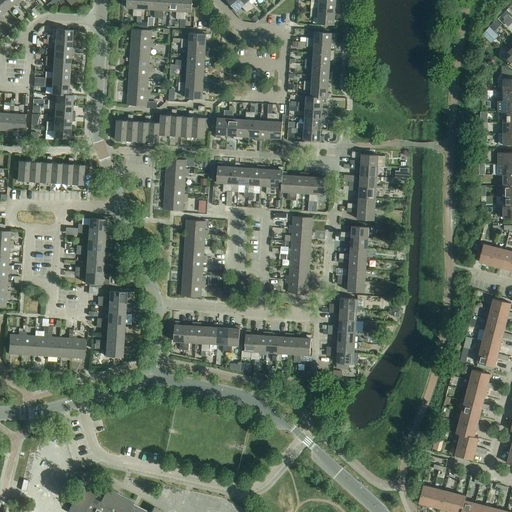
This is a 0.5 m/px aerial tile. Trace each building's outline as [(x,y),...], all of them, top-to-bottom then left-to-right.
[(16,0),(0,0),(8,9),(15,4),(17,6),(19,3),(16,0)] [(133,16),(137,16),(138,0),(127,0),(127,8),(133,8),(133,16)] [(142,9),(149,9),(149,0),(138,0),(137,16),(142,17),(142,9)] [(154,18),(159,18),(159,0),(149,0),(149,9),(155,10),(154,18)] [(164,10),(170,11),(170,0),(159,0),(159,18),(163,18),(164,10)] [(176,19),(180,19),(181,0),(170,0),(170,11),(176,11),(176,19)] [(193,2),(192,0),(181,0),(180,19),(185,19),(185,11),(192,12),(193,2)] [(250,10),(241,0),(226,0),(237,11),(242,7),(247,13),(250,10)] [(241,0),(250,10),(253,7),(254,7),(248,1),(249,0),(241,0)] [(311,8),(310,12),(335,14),(336,8),(339,8),(339,3),(319,2),(319,8),(311,8)] [(335,14),(310,12),(310,17),(318,17),(318,24),(338,25),(338,20),(335,20),(335,14)] [(505,20),(509,16),(505,12),(501,16),(505,20)] [(495,32),(502,25),(497,20),(490,27),(495,32)] [(488,36),(493,31),(490,28),(485,33),(488,36)] [(47,35),(47,39),(71,41),(72,35),(75,35),(76,30),(69,30),(56,29),(55,29),(55,35),(47,35)] [(132,29),(132,42),(154,43),(154,39),(151,39),(152,30),(132,29)] [(307,42),(331,44),(332,38),(335,38),(335,33),(315,32),(315,38),(307,38),(301,38),(300,42),(307,42)] [(181,43),(206,45),(206,39),(210,39),(210,34),(190,33),(189,39),(182,39),(181,39),(173,39),(173,43),(181,43)] [(54,44),(54,51),(74,52),(74,47),(71,47),(71,41),(47,39),(46,44),(54,44)] [(132,42),(131,54),(150,56),(151,47),(154,47),(154,43),(132,42)] [(314,47),(314,54),(334,55),(334,50),(331,50),(331,44),(307,42),(306,47),(314,47)] [(189,48),(188,55),(209,56),(209,51),(205,51),(206,45),(181,43),(181,48),(189,48)] [(46,56),(45,61),(70,62),(70,56),(74,56),(74,52),(54,51),(54,57),(46,56)] [(131,54),(130,67),(152,68),(153,65),(149,64),(150,56),(131,54)] [(305,59),(305,64),(330,65),(330,59),(334,59),(334,55),(314,54),(313,60),(305,59)] [(180,64),(180,65),(204,66),(205,60),(208,60),(209,56),(188,55),(188,61),(180,60),(180,64)] [(53,66),(53,72),(73,73),(73,69),(70,69),(70,62),(45,61),(45,65),(53,66)] [(313,69),(312,75),(333,76),(333,72),(329,72),(330,65),(305,64),(305,68),(313,69)] [(188,70),(187,76),(207,77),(208,73),(204,73),(204,66),(180,65),(180,67),(180,69),(188,70)] [(503,79),(503,90),(511,90),(511,70),(502,66),(502,79),(503,79)] [(130,67),(129,79),(148,81),(149,72),(152,72),(152,68),(130,67)] [(44,78),(44,82),(68,84),(69,78),(72,78),(73,73),(53,72),(52,78),(44,78)] [(304,81),(304,85),(328,87),(329,81),(332,81),(333,76),(312,75),(312,82),(304,81)] [(179,82),(178,86),(203,88),(203,82),(207,82),(207,77),(187,76),(187,82),(179,82)] [(129,79),(128,92),(151,94),(151,90),(148,89),(148,81),(129,79)] [(51,94),(56,94),(71,95),(72,91),(68,90),(68,84),(44,82),(44,87),(52,87),(51,94)] [(311,90),(311,96),(311,97),(327,98),(326,98),(331,98),(331,94),(328,93),(328,87),(304,85),(303,90),(311,90)] [(203,88),(178,86),(178,91),(186,91),(186,98),(206,99),(206,94),(203,94),(203,88)] [(511,90),(503,90),(503,101),(511,100),(511,90)] [(151,94),(128,92),(127,105),(147,106),(147,97),(150,97),(151,94)] [(47,100),(47,104),(72,106),(72,100),(76,100),(76,95),(71,95),(56,94),(55,100),(47,100)] [(298,102),(298,107),(322,108),(323,102),(326,102),(326,98),(327,98),(311,97),(311,96),(306,96),(306,103),(298,102)] [(498,112),(503,112),(511,111),(511,100),(503,101),(498,101),(498,112)] [(13,130),(14,106),(15,101),(10,101),(9,113),(3,113),(2,133),(6,133),(6,130),(13,130)] [(55,109),(54,116),(75,117),(75,112),(71,112),(72,106),(47,104),(47,105),(47,109),(55,109)] [(14,106),(13,130),(19,131),(19,134),(23,135),(25,114),(18,114),(19,106),(14,106)] [(305,112),(305,118),(325,119),(325,115),(322,115),(322,108),(298,107),(297,111),(305,112)] [(221,135),(227,135),(229,111),(224,110),(224,118),(217,118),(216,138),(221,138),(221,135)] [(233,139),(238,139),(239,119),(233,119),(233,111),(229,111),(227,135),(234,136),(233,139)] [(511,111),(503,112),(503,123),(511,122),(511,111)] [(243,136),(249,137),(250,112),(246,112),(246,120),(239,119),(238,139),(242,140),(243,136)] [(255,141),(259,141),(261,121),(254,120),(255,112),(250,112),(249,137),(255,137),(255,141)] [(264,138),(270,138),(272,113),(268,113),(267,121),(261,121),(259,141),(264,141),(264,138)] [(272,113),(270,138),(277,138),(276,142),(281,142),(283,123),(283,122),(276,122),(277,114),(272,113)] [(161,115),(160,123),(161,123),(160,135),(182,136),(183,116),(177,116),(172,116),(161,115)] [(46,121),(46,126),(70,127),(71,121),(74,121),(75,117),(54,116),(54,122),(46,121)] [(183,116),(182,136),(203,138),(204,128),(204,125),(204,121),(204,118),(205,118),(194,117),(189,117),(183,116)] [(297,124),(296,128),(321,130),(321,124),(325,124),(325,119),(305,118),(305,124),(297,124)] [(116,140),(138,142),(139,121),(133,121),(128,121),(117,120),(117,124),(117,127),(116,130),(116,140)] [(139,121),(138,142),(160,143),(160,135),(161,123),(160,123),(150,122),(145,122),(139,121)] [(511,122),(503,123),(503,133),(511,133),(511,122)] [(70,127),(46,126),(45,130),(53,131),(53,137),(73,139),(73,134),(70,134),(70,127)] [(321,130),(296,128),(296,133),(304,133),(304,140),(324,141),(324,136),(321,136),(321,130)] [(511,133),(503,133),(503,134),(498,134),(498,145),(503,145),(511,144),(511,133)] [(498,153),(498,164),(503,164),(511,164),(511,152),(503,153),(498,153)] [(350,160),(350,164),(378,166),(379,155),(362,154),(361,161),(350,160)] [(17,181),(39,182),(40,162),(35,162),(35,155),(30,155),(29,161),(19,161),(14,161),(13,171),(18,171),(17,181)] [(39,182),(58,183),(60,163),(51,163),(52,156),(47,156),(46,162),(40,162),(39,182)] [(60,163),(58,183),(82,185),(83,175),(88,175),(89,166),(84,165),(73,164),(73,158),(68,157),(68,164),(60,163)] [(167,159),(166,171),(189,173),(189,169),(186,169),(186,166),(195,167),(195,159),(187,158),(187,160),(167,159)] [(223,191),(227,191),(229,167),(223,166),(223,163),(218,162),(217,183),(223,183),(223,191)] [(229,167),(227,191),(232,192),(233,192),(238,192),(239,184),(240,164),(235,164),(235,167),(229,167)] [(240,164),(239,184),(245,184),(244,192),(249,193),(249,187),(250,168),(244,168),(244,164),(240,164)] [(361,170),(360,176),(377,177),(378,166),(350,164),(350,165),(350,169),(361,170)] [(498,175),(503,175),(511,174),(511,164),(503,164),(498,164),(498,175)] [(249,193),(248,201),(253,201),(253,193),(254,185),(260,185),(261,165),(257,165),(257,169),(250,168),(249,187),(249,193)] [(266,194),(270,194),(272,170),(266,169),(266,166),(261,165),(260,185),(267,186),(266,194)] [(275,187),(281,187),(282,187),(283,171),(283,167),(279,166),(278,170),(272,170),(270,194),(275,194),(275,187)] [(166,171),(166,184),(185,185),(185,177),(189,177),(189,173),(166,171)] [(287,200),(292,200),(293,176),(287,175),(287,172),(283,171),(282,187),(281,187),(281,192),(288,192),(287,200)] [(297,193),(303,193),(304,173),(300,173),(300,176),(293,176),(292,200),(296,201),(297,193)] [(309,201),(313,202),(315,177),(309,177),(309,173),(304,173),(303,193),(309,193),(309,201)] [(315,177),(313,202),(317,202),(318,202),(318,194),(325,194),(326,174),(321,174),(321,178),(315,177)] [(511,174),(503,175),(503,186),(511,185),(511,174)] [(349,181),(349,186),(376,188),(377,177),(360,176),(360,182),(349,181)] [(166,184),(165,196),(187,198),(187,194),(184,194),(185,185),(166,184)] [(511,185),(503,186),(503,196),(511,196),(511,185)] [(359,191),(359,197),(376,198),(376,188),(349,186),(348,190),(359,191)] [(187,198),(165,196),(164,209),(183,211),(184,202),(187,202),(187,198)] [(511,196),(503,196),(503,207),(511,207),(511,196)] [(348,203),(347,207),(375,209),(376,198),(359,197),(359,204),(348,203)] [(197,210),(205,210),(206,198),(197,198),(197,210)] [(375,209),(347,207),(347,212),(358,213),(358,219),(374,220),(375,209)] [(290,225),(289,229),(312,230),(313,218),(293,216),(293,225),(290,225)] [(78,224),(77,228),(105,230),(106,219),(89,218),(89,224),(78,224)] [(187,220),(186,233),(208,234),(209,230),(205,230),(206,221),(187,220)] [(341,232),(340,236),(368,238),(369,227),(352,226),(352,233),(341,232)] [(88,233),(88,240),(104,241),(105,230),(77,228),(77,233),(88,233)] [(292,233),(292,242),(311,243),(312,230),(289,229),(289,233),(292,233)] [(0,230),(0,243),(13,244),(13,241),(10,240),(10,231),(0,230)] [(186,233),(185,245),(204,247),(205,238),(208,238),(208,234),(186,233)] [(351,242),(351,248),(367,249),(368,238),(340,236),(340,241),(351,242)] [(76,245),(76,250),(104,252),(104,241),(88,240),(87,246),(76,245)] [(288,250),(288,254),(310,256),(311,243),(292,242),(291,250),(288,250)] [(0,243),(0,256),(9,257),(9,248),(12,248),(13,244),(0,243)] [(482,251),(479,262),(490,265),(494,247),(484,244),(482,250),(482,251)] [(185,245),(184,258),(207,259),(207,255),(204,255),(204,247),(185,245)] [(490,265),(500,267),(505,250),(494,247),(490,265)] [(339,253),(339,258),(367,260),(367,249),(351,248),(350,254),(339,253)] [(87,255),(86,261),(103,262),(104,252),(76,250),(76,254),(87,255)] [(500,267),(511,270),(511,265),(511,251),(505,250),(500,267)] [(291,258),(290,267),(309,268),(310,256),(288,254),(287,258),(291,258)] [(0,256),(0,268),(11,270),(11,266),(8,266),(9,257),(0,256)] [(184,258),(183,270),(203,272),(203,263),(206,263),(207,259),(184,258)] [(350,263),(349,269),(366,270),(367,260),(339,258),(339,262),(350,263)] [(75,267),(75,271),(102,273),(103,262),(86,261),(86,267),(75,267)] [(286,275),(286,279),(309,281),(309,268),(290,267),(289,276),(286,275)] [(0,268),(0,281),(7,282),(8,273),(11,273),(11,270),(0,268)] [(338,275),(338,279),(365,281),(366,270),(349,269),(349,276),(338,275)] [(183,270),(183,283),(205,284),(205,281),(202,280),(203,272),(183,270)] [(108,285),(108,274),(102,273),(75,271),(74,276),(85,276),(85,283),(108,285)] [(309,281),(286,279),(286,283),(289,283),(288,292),(308,294),(309,281)] [(365,281),(338,279),(337,284),(348,285),(348,291),(365,292),(365,281)] [(0,281),(0,294),(9,295),(10,291),(6,291),(7,282),(0,281)] [(205,284),(183,283),(182,296),(201,297),(202,288),(205,288),(205,284)] [(98,297),(98,301),(125,303),(126,292),(109,291),(109,297),(98,297)] [(9,295),(0,294),(0,307),(5,307),(6,298),(9,299),(9,295)] [(330,304),(329,308),(357,310),(358,299),(341,298),(341,304),(330,304)] [(494,298),(491,309),(508,314),(508,316),(511,317),(511,312),(509,311),(511,303),(494,298)] [(108,306),(108,313),(125,314),(125,303),(98,301),(98,306),(108,306)] [(340,313),(340,320),(356,321),(357,310),(329,308),(329,313),(340,313)] [(491,309),(488,320),(506,324),(508,316),(508,314),(491,309)] [(97,318),(96,323),(124,324),(125,314),(108,313),(108,319),(97,318)] [(328,325),(328,330),(356,331),(356,321),(340,320),(339,326),(328,325)] [(488,320),(485,330),(503,335),(503,333),(506,324),(488,320)] [(180,350),(184,350),(186,325),(180,325),(180,321),(175,321),(174,341),(180,342),(180,350)] [(189,342),(196,343),(197,322),(192,322),(192,326),(186,325),(184,350),(189,350),(189,342)] [(202,351),(206,351),(207,327),(201,326),(201,323),(197,322),(196,343),(202,343),(201,351),(202,351)] [(107,328),(107,334),(123,335),(124,324),(96,323),(96,327),(107,328)] [(217,349),(217,344),(218,324),(214,324),(214,327),(207,327),(206,351),(210,352),(210,349),(217,349)] [(223,352),(227,353),(229,328),(223,328),(223,324),(218,324),(217,344),(223,344),(223,352)] [(229,328),(227,353),(232,353),(232,345),(239,345),(239,338),(240,325),(236,325),(235,328),(229,328)] [(339,335),(338,341),(355,342),(356,331),(328,330),(328,334),(339,335)] [(485,330),(483,341),(500,345),(502,337),(508,338),(509,334),(503,333),(503,335),(485,330)] [(251,359),(255,359),(257,335),(251,334),(251,331),(246,331),(245,351),(251,351),(251,359)] [(8,354),(21,354),(22,332),(18,332),(18,335),(9,334),(8,354)] [(21,354),(33,355),(35,336),(26,335),(26,332),(22,332),(21,354)] [(260,352),(267,352),(268,332),(263,332),(263,335),(257,335),(255,359),(260,360),(260,352)] [(272,361),(277,361),(278,336),(272,336),(272,332),(268,332),(267,352),(273,353),(272,361)] [(33,355),(46,356),(47,334),(44,333),(43,336),(35,336),(33,355)] [(282,353),(288,354),(289,333),(285,333),(285,337),(278,336),(277,361),(281,361),(282,353)] [(294,362),(298,362),(300,338),(294,337),(294,334),(289,333),(288,354),(294,354),(294,362)] [(46,356),(59,357),(60,338),(51,337),(51,334),(47,334),(46,356)] [(95,340),(95,344),(123,346),(123,335),(107,334),(106,340),(95,340)] [(59,357),(71,358),(72,335),(69,335),(69,338),(60,338),(59,357)] [(72,335),(71,358),(84,358),(85,339),(75,339),(76,335),(72,335)] [(300,338),(298,362),(303,363),(303,355),(310,355),(311,335),(307,335),(306,338),(300,338)] [(327,347),(327,351),(354,353),(355,342),(338,341),(338,347),(327,347)] [(483,341),(480,351),(498,356),(497,358),(502,360),(504,355),(498,354),(500,345),(483,341)] [(123,346),(95,344),(95,349),(106,349),(105,356),(122,357),(123,346)] [(358,364),(359,353),(354,353),(327,351),(326,356),(337,356),(336,369),(349,369),(349,364),(358,364)] [(498,356),(480,351),(477,362),(495,367),(497,358),(498,356)] [(268,376),(276,376),(276,369),(268,368),(268,376)] [(473,370),(470,380),(488,385),(487,387),(492,388),(494,384),(488,383),(490,374),(473,369),(473,370)] [(470,380),(467,391),(485,395),(487,387),(488,385),(470,380)] [(467,391),(465,401),(482,406),(482,408),(487,409),(488,405),(483,404),(485,395),(467,391)] [(465,401),(462,412),(479,416),(482,408),(482,406),(465,401)] [(462,412),(459,422),(477,427),(476,429),(482,430),(483,426),(477,424),(479,416),(462,412)] [(456,433),(461,434),(474,437),(476,429),(477,427),(459,422),(456,433)] [(461,434),(458,445),(476,449),(475,451),(481,452),(482,448),(476,447),(478,438),(474,437),(461,434)] [(433,449),(441,451),(443,441),(435,439),(433,449)] [(476,449),(458,445),(455,455),(473,460),(475,451),(476,449)] [(23,480),(21,490),(26,492),(29,481),(23,480)] [(164,511),(154,506),(150,511),(148,511),(133,504),(134,502),(107,488),(104,494),(96,490),(95,492),(82,485),(67,511),(164,511)] [(419,503),(430,505),(434,488),(423,485),(419,503)] [(430,505),(440,508),(445,491),(434,488),(430,505)] [(440,508),(451,511),(455,493),(445,491),(440,508)] [(451,511),(455,511),(461,511),(465,500),(466,496),(455,493),(451,511)] [(472,511),(475,503),(465,500),(461,511),(472,511)] [(472,511),(483,511),(486,506),(475,503),(472,511)]
